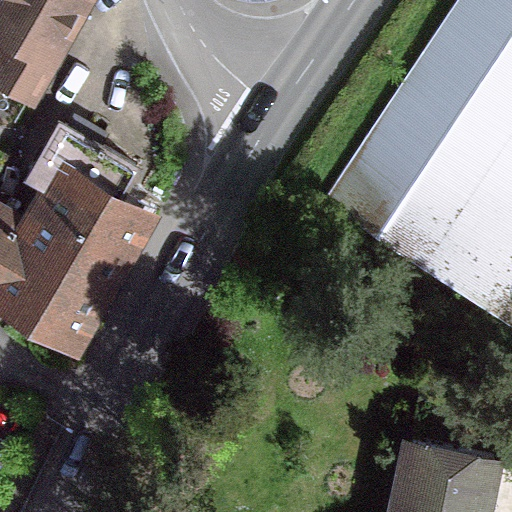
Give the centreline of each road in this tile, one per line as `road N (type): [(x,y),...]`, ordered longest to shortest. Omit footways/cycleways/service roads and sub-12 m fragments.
road 1 (tertiary): [(274,114),(166,297),(66,511)]
road 2 (residential): [(274,114),(222,67),(179,0)]
road 3 (tertiary): [(352,0),(274,114)]
